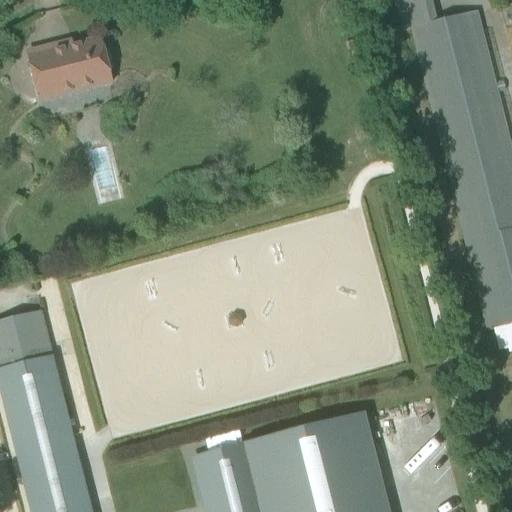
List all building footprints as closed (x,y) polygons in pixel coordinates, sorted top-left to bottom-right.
[(434,24),(410,30),(465,243),(487,330),(487,333),(511,326),(511,153),(508,138),(497,93),(495,84),(477,13),(434,24)] [(58,46),(27,54),(39,100),(111,83),(100,40),(60,50),(58,46)] [(353,43),(346,45),(350,61),(358,59),(353,43)] [(501,83),(495,84),(497,93),(503,92),(501,83)] [(89,511),(40,314),(0,324),(0,393),(29,511),(89,511)] [(387,511),(363,415),(198,457),(211,511),(387,511)]
